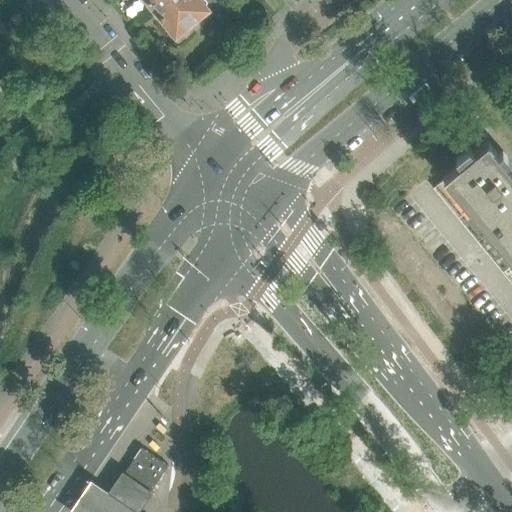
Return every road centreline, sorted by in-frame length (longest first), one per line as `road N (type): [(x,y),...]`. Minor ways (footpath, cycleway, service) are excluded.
road 1 (secondary): [(209,163),(0,479)]
road 2 (secondary): [(488,475),(256,211)]
road 3 (secondary): [(228,251),(446,505)]
road 4 (secondary): [(256,211),(502,0)]
road 5 (secondary): [(43,511),(228,251)]
road 6 (residential): [(209,163),(69,0)]
road 7 (secondary): [(405,0),(271,111)]
road 8 (residential): [(341,0),(288,43),(271,111)]
